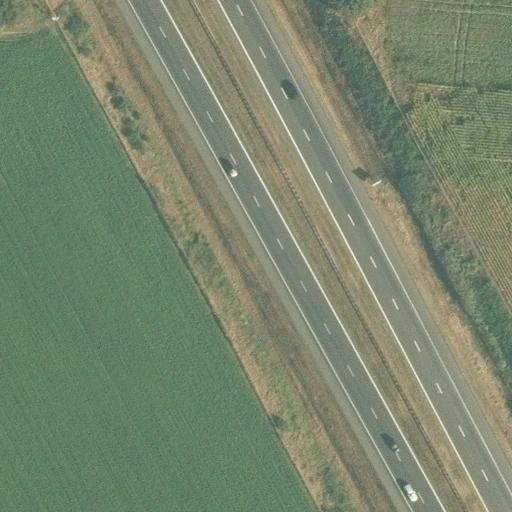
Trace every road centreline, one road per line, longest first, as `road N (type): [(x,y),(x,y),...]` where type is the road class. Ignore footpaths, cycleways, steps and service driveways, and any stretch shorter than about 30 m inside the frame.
road 1 (motorway): [(141,0),(424,511)]
road 2 (motorway): [(509,511),(234,0)]
